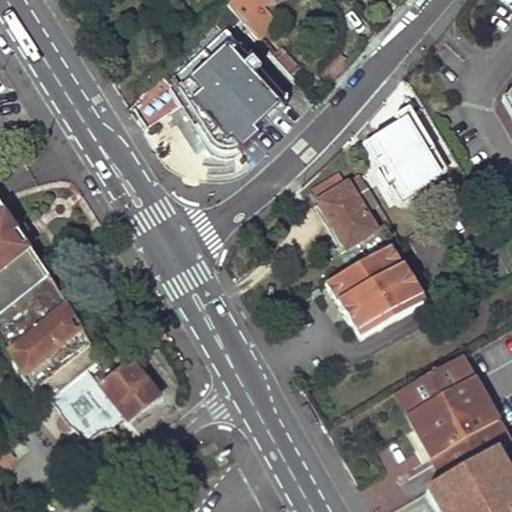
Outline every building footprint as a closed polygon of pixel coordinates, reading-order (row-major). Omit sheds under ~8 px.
[(258,41),(263,36),(276,22),(262,7),(269,0),(237,0),(229,9),(239,20),(258,41)] [(225,34),(239,20),(229,9),(215,23),(225,34)] [(241,148),(288,103),(228,34),(173,87),(214,143),(226,152),(241,148)] [(278,54),(263,36),(258,41),(293,79),(302,71),(283,50),(278,54)] [(349,63),(336,51),(315,76),(327,87),(349,63)] [(446,171),(410,113),(397,120),(401,128),(368,148),(379,166),(384,163),(408,200),(443,179),(440,174),(446,171)] [(345,189),(337,177),(313,193),(321,204),(319,205),(349,252),(379,233),(357,200),(370,192),(361,179),(345,189)] [(0,318),(46,280),(27,252),(40,244),(29,226),(15,234),(0,210),(0,318)] [(424,306),(391,249),(326,286),(358,344),(424,306)] [(50,401),(100,362),(46,280),(0,318),(0,346),(40,410),(50,401)] [(100,362),(50,401),(85,445),(100,432),(113,427),(123,418),(127,423),(158,400),(142,380),(130,366),(118,375),(104,358),(100,362)] [(508,448),(460,364),(395,401),(443,484),(494,456),(508,448)] [(391,475),(410,465),(398,442),(379,452),(391,475)] [(511,511),(511,487),(494,456),(443,484),(425,494),(434,511),(511,511)]
